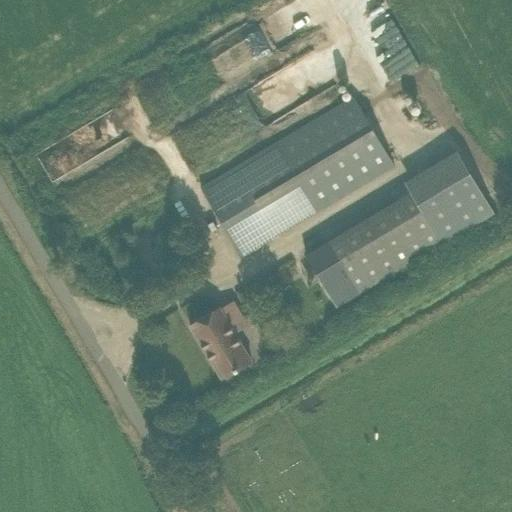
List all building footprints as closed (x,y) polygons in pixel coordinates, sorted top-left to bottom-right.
[(394,165),(354,97),(201,188),(241,256),(394,165)] [(79,123),(56,135),(61,144),(84,132),(79,123)] [(354,284),(433,239),(409,196),(329,241),(354,284)] [(329,241),(306,254),(336,306),(359,292),(354,284),(329,241)] [(222,379),(252,361),(219,306),(190,324),(222,379)]
